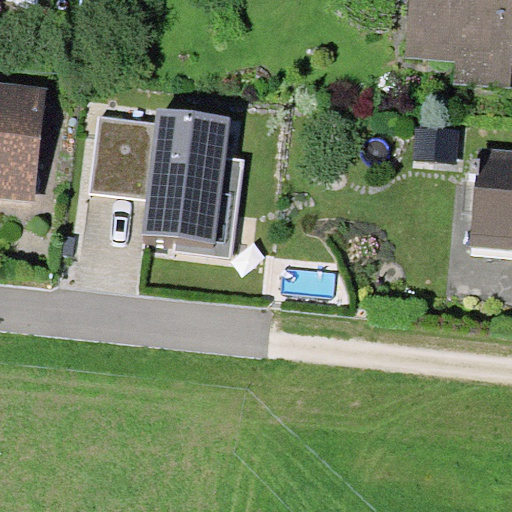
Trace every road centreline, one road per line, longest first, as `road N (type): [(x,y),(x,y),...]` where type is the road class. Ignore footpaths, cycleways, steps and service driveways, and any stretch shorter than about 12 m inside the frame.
road 1 (residential): [(268,342),(0,313)]
road 2 (track): [(511,365),(268,342)]
